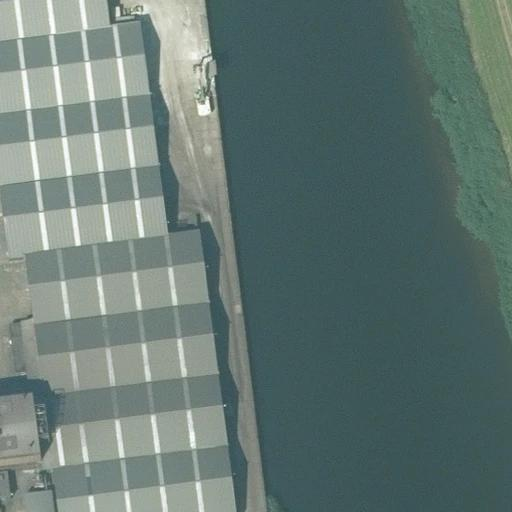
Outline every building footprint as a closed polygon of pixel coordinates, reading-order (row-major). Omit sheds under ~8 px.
[(159,168),(3,188),(12,260),(26,258),(58,511),(236,511),(201,236),(168,240),(159,168)] [(27,375),(22,326),(10,327),(16,376),(27,375)] [(0,414),(0,472),(40,467),(33,410),(0,414)] [(0,501),(11,500),(9,476),(0,476),(0,501)] [(23,498),(25,511),(54,511),(52,494),(23,498)]
